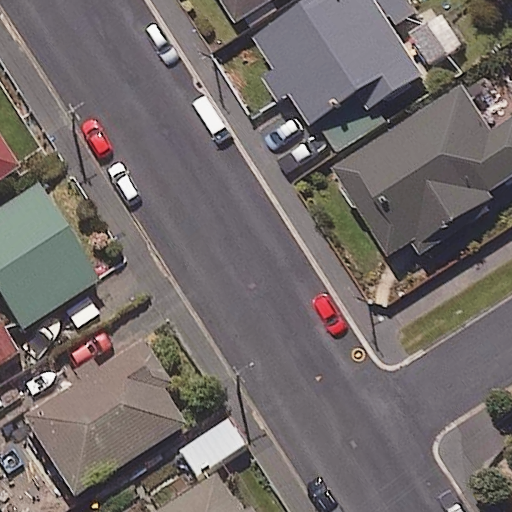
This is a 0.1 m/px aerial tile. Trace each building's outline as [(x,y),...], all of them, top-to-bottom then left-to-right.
[(222,0),(242,31),(292,0),(222,0)] [(401,36),(421,22),(406,0),(338,0),(259,53),(319,143),(367,111),(375,123),(433,84),(428,76),(401,36)] [(466,51),(445,18),(411,41),(433,73),(466,51)] [(469,96),(340,181),(395,264),(421,247),(429,258),(502,211),(497,203),(511,192),(511,132),(498,141),(469,96)] [(0,195),(26,179),(0,136),(0,195)] [(108,290),(47,195),(0,224),(0,289),(32,339),(108,290)] [(0,381),(27,364),(0,321),(0,381)] [(173,398),(146,356),(27,431),(77,509),(188,439),(165,403),(173,398)] [(249,453),(228,426),(182,460),(202,488),(249,453)] [(233,511),(219,489),(183,511),(233,511)] [(40,511),(29,491),(0,508),(0,511),(40,511)]
